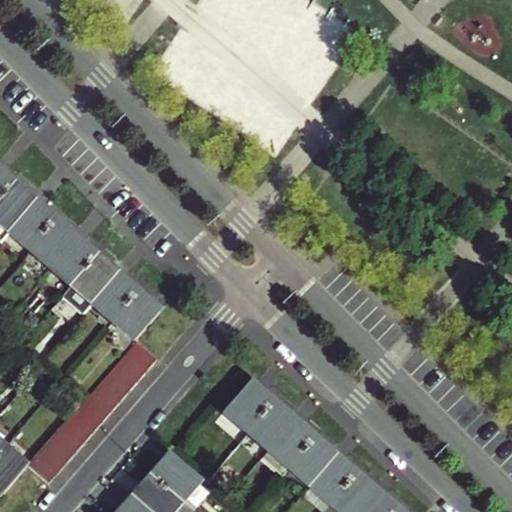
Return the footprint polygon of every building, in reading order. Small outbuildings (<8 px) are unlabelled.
[(0,203),(15,185),(0,172),(0,203)] [(36,204),(15,185),(0,203),(0,242),(2,244),(12,232),(36,204)] [(36,204),(12,232),(31,250),(56,221),(36,204)] [(77,239),(56,221),(31,250),(52,268),(77,239)] [(52,268),(73,286),(98,258),(77,239),(52,268)] [(118,276),(98,258),(73,286),(63,297),(84,316),(94,304),(118,276)] [(139,294),(118,276),(94,304),(114,322),(139,294)] [(137,342),(161,314),(139,294),(114,322),(137,342)] [(138,343),(128,355),(149,373),(159,361),(138,343)] [(128,355),(117,367),(139,385),(149,373),(128,355)] [(139,385),(117,367),(109,377),(130,395),(139,385)] [(109,377),(100,387),(121,405),(130,395),(109,377)] [(229,414),(251,433),(275,405),(253,386),(229,414)] [(100,387),(90,398),(111,416),(121,405),(100,387)] [(87,401),(81,408),(102,426),(111,416),(90,398),(87,401)] [(275,405),(251,433),(272,451),(296,423),(275,405)] [(102,426),(81,408),(80,410),(73,418),(94,436),(102,426)] [(73,418),(64,428),(85,446),(94,436),(73,418)] [(272,451),(292,468),(316,440),(296,423),(272,451)] [(85,446),(64,428),(55,438),(76,456),(85,446)] [(55,438),(45,449),(66,468),(76,456),(55,438)] [(316,440),(292,468),(313,487),(338,459),(316,440)] [(0,494),(1,496),(26,468),(4,449),(0,454),(0,494)] [(45,449),(36,459),(57,478),(66,468),(45,449)] [(27,469),(49,487),(57,478),(36,459),(27,469)] [(154,480),(182,504),(200,483),(172,459),(154,480)] [(338,459),(313,487),(333,504),(358,476),(338,459)] [(333,504),(342,511),(363,511),(378,494),(358,476),(333,504)] [(190,511),(182,504),(154,480),(136,501),(148,511),(190,511)] [(363,511),(398,511),(378,494),(363,511)] [(148,511),(136,501),(126,511),(148,511)]
